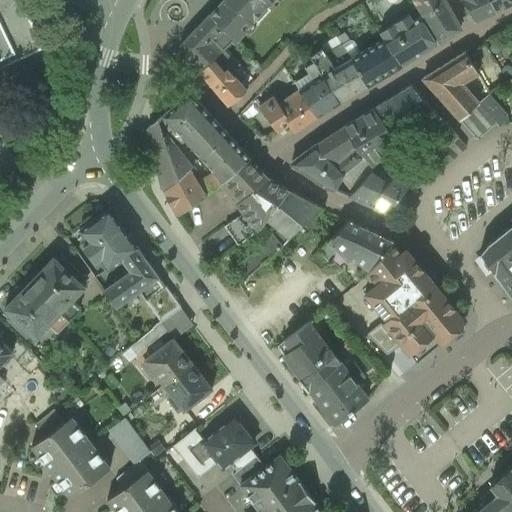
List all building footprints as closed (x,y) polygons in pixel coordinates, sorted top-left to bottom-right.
[(0,0),(0,67),(43,48),(20,0),(0,0)] [(223,0),(210,15),(233,39),(235,41),(252,23),(251,22),(268,4),(269,5),(273,0),(223,0)] [(460,29),(444,0),(413,0),(440,42),(460,29)] [(461,0),(475,22),(496,11),(488,0),(461,0)] [(511,3),(511,0),(488,0),(496,11),(511,3)] [(210,15),(209,14),(181,45),(181,51),(199,71),(212,58),(220,51),(233,39),(210,15)] [(420,17),(413,21),(408,14),(379,32),(383,39),(401,66),(436,44),(420,17)] [(350,59),(350,60),(366,87),(401,66),(383,39),(350,59)] [(366,87),(350,60),(350,59),(341,45),(326,54),(322,48),(309,57),(322,76),(322,77),(323,77),(339,102),(366,87)] [(464,53),(444,66),(460,84),(477,73),(464,53)] [(233,76),(227,69),(224,72),(212,58),(199,71),(228,105),(246,90),(233,75),(233,76)] [(460,84),(444,66),(423,79),(460,120),(478,104),(465,89),(460,84)] [(339,102),(323,77),(322,77),(299,90),(317,116),(339,102)] [(480,78),(465,89),(478,104),(490,94),(480,78)] [(430,107),(412,86),(392,98),(410,120),(415,128),(431,144),(440,136),(448,145),(457,136),(431,107),(430,107)] [(317,116),(299,90),(280,103),(277,106),(290,124),(294,131),(317,116)] [(227,134),(189,93),(163,115),(185,138),(186,139),(201,156),(227,134)] [(478,104),(460,120),(476,138),(477,138),(495,122),(497,125),(505,118),(505,117),(503,119),(492,105),(496,102),(490,94),(478,104)] [(280,103),(275,95),(259,106),(270,122),(271,122),(278,132),(290,124),(277,106),(280,103)] [(410,120),(392,98),(373,109),(391,132),(410,120)] [(373,109),(342,128),(354,146),(364,156),(371,165),(399,143),(391,132),(373,109)] [(192,166),(177,146),(185,138),(163,115),(148,128),(162,191),(188,169),(192,166)] [(342,128),(316,145),(334,162),(354,146),(342,128)] [(249,158),(227,134),(201,156),(217,175),(224,182),(249,158)] [(457,136),(448,145),(440,136),(431,144),(449,163),(461,152),(453,142),(458,137),(457,136)] [(458,137),(453,142),(461,152),(466,149),(466,147),(458,137)] [(449,163),(431,144),(415,158),(417,161),(430,178),(449,163)] [(334,162),(316,145),(291,163),(291,164),(324,186),(333,190),(344,171),(334,162)] [(354,146),(334,162),(344,171),(345,171),(353,165),(364,156),(354,146)] [(364,156),(353,165),(365,178),(374,169),(374,168),(371,165),(364,156)] [(267,177),(249,158),(224,182),(221,185),(229,196),(243,214),(247,218),(257,230),(258,229),(266,219),(288,191),(267,177)] [(412,161),(402,168),(405,171),(414,163),(412,161)] [(430,178),(417,161),(414,163),(426,181),(430,178)] [(426,181),(414,163),(405,171),(418,188),(426,181)] [(374,168),(374,169),(365,178),(348,197),(369,205),(390,181),(374,168)] [(188,169),(162,191),(177,216),(205,196),(188,169)] [(418,188),(405,171),(400,175),(412,192),(412,193),(418,188)] [(210,175),(203,181),(202,183),(208,194),(224,182),(217,175),(213,178),(212,176),(210,175)] [(412,192),(400,175),(397,177),(407,186),(407,187),(412,192)] [(390,181),(369,205),(386,213),(407,187),(407,186),(397,177),(396,176),(390,181)] [(320,208),(288,191),(266,219),(279,230),(289,238),(320,208)] [(109,209),(80,230),(89,242),(84,246),(95,261),(100,257),(109,269),(122,259),(130,271),(104,290),(116,307),(138,292),(158,277),(137,248),(138,248),(109,209)] [(243,214),(224,227),(238,246),(257,230),(247,218),(243,214)] [(392,242),(348,222),(319,251),(327,259),(336,249),(349,262),(352,258),(368,271),(369,271),(392,242)] [(511,224),(487,244),(481,252),(480,254),(481,255),(494,271),(493,272),(505,289),(507,288),(511,290),(511,224)] [(279,230),(239,266),(248,276),(289,238),(279,230)] [(401,253),(392,242),(369,271),(368,271),(364,275),(374,286),(364,294),(377,309),(377,310),(378,311),(378,310),(384,317),(384,318),(385,319),(386,320),(433,282),(406,249),(401,253)] [(53,258),(39,273),(36,270),(26,280),(68,321),(80,309),(71,301),(85,287),(79,282),(83,278),(65,260),(60,264),(53,258)] [(158,277),(138,292),(145,301),(165,287),(158,277)] [(68,321),(26,280),(16,291),(19,293),(4,309),(11,315),(7,319),(26,337),(30,333),(36,339),(49,326),(57,333),(68,321)] [(463,318),(433,282),(386,320),(383,322),(417,363),(462,325),(463,318)] [(165,287),(145,301),(160,321),(180,307),(165,287)] [(139,339),(122,353),(129,361),(167,330),(169,333),(188,319),(180,307),(160,321),(139,339)] [(308,322),(277,346),(284,355),(315,331),(308,322)] [(315,331),(284,355),(301,378),(299,380),(307,392),(310,390),(338,362),(339,361),(330,348),(329,349),(315,331)] [(173,338),(144,360),(164,385),(192,363),(173,338)] [(0,365),(13,352),(0,339),(0,384),(5,381),(0,376),(0,365)] [(353,363),(344,370),(338,362),(310,390),(335,424),(367,400),(354,382),(362,375),(353,363)] [(192,363),(164,385),(183,411),(212,389),(192,363)] [(54,409),(35,424),(44,436),(63,422),(54,409)] [(44,436),(31,446),(50,472),(90,442),(71,416),(63,422),(44,436)] [(130,462),(147,450),(121,416),(104,428),(130,462)] [(234,417),(204,441),(194,429),(173,446),(198,477),(218,461),(223,467),(229,462),(248,447),(254,442),(234,417)] [(172,428),(156,441),(163,450),(179,437),(172,428)] [(90,442),(50,472),(70,497),(110,467),(90,442)] [(248,447),(229,462),(236,472),(256,456),(248,447)] [(280,455),(264,467),(256,456),(236,472),(232,475),(259,511),(300,482),(299,481),(280,455)] [(140,460),(116,478),(123,488),(147,470),(140,460)] [(511,511),(511,466),(490,485),(498,494),(476,511),(511,511)] [(123,488),(107,500),(115,511),(145,511),(167,497),(147,470),(123,488)] [(300,482),(259,511),(322,511),(315,502),(315,501),(305,489),(300,482)] [(177,511),(167,497),(145,511),(177,511)]
